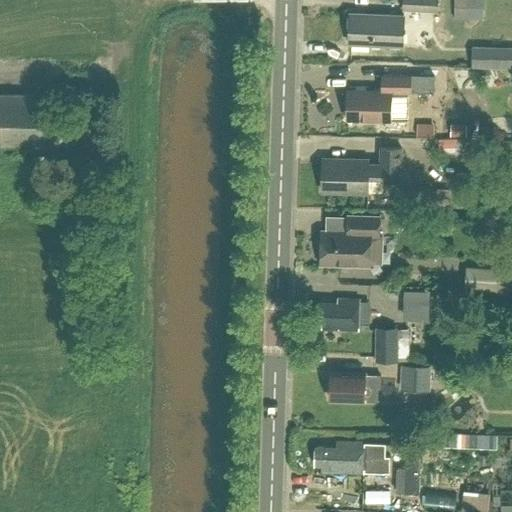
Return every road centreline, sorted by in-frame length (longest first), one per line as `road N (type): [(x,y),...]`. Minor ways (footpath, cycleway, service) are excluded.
road 1 (tertiary): [(269,511),(284,0)]
road 2 (unknown): [(104,511),(100,0)]
